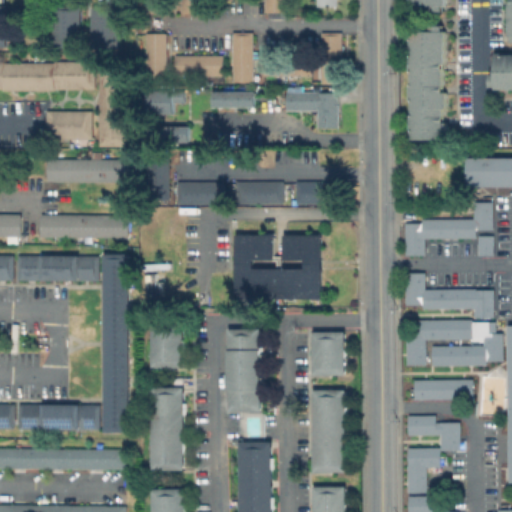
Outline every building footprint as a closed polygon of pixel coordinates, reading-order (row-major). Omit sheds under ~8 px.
[(199,0),(179,0),(180,12),(200,12),(199,0)] [(284,0),(263,0),(263,11),(284,11),(284,0)] [(445,0),(445,11),(437,11),(437,5),(414,5),(414,0),(445,0)] [(0,4),(10,4),(10,45),(0,45),(0,4)] [(83,5),(83,46),(57,46),(57,5),(83,5)] [(121,6),(121,48),(93,48),(94,6),(121,6)] [(502,6),(501,38),(492,37),(492,6),(502,6)] [(252,31),(231,31),(231,81),(252,81),(252,31)] [(449,31),(449,63),(446,63),(446,90),(448,90),(448,138),(416,138),(417,31),(449,31)] [(164,32),(144,32),(144,82),(164,82),(164,32)] [(340,32),(319,32),(319,82),(340,82),(340,32)] [(471,33),(470,109),(461,109),(461,33),(471,33)] [(173,54),(222,54),(222,75),(173,75),(173,54)] [(262,54),(311,54),(311,75),(262,75),(262,54)] [(511,88),(493,88),(493,75),(499,75),(500,54),(511,54),(511,88)] [(5,61),(56,61),(56,60),(97,60),(97,88),(57,88),(57,89),(4,89),(4,88),(0,88),(0,59),(5,59),(5,61)] [(128,64),(128,145),(100,145),(100,64),(128,64)] [(151,90),(151,114),(172,114),(172,102),(184,102),(183,90),(151,90)] [(212,106),(212,90),(254,91),(254,107),(212,106)] [(285,91),(337,91),(337,127),(316,127),(316,108),(314,110),(285,110),(285,91)] [(94,109),(94,138),(48,138),(48,109),(94,109)] [(189,125),(167,126),(168,142),(189,142),(189,125)] [(511,129),(511,145),(474,145),(474,129),(511,129)] [(145,152),(168,152),(168,199),(145,199),(145,152)] [(129,158),(129,180),(50,180),(50,157),(129,158)] [(511,157),(511,185),(470,185),(470,157),(511,157)] [(176,203),(176,180),(223,180),(223,203),(176,203)] [(235,203),(235,180),(282,180),(282,203),(235,203)] [(295,203),(295,180),(342,180),(342,203),(295,203)] [(494,201),(495,228),(478,228),(478,237),(427,238),(427,254),(408,254),(408,222),(425,222),(425,219),(476,218),(476,201),(494,201)] [(0,212),(23,212),(22,235),(0,234),(0,212)] [(129,214),(129,236),(43,235),(43,213),(129,214)] [(495,235),(495,254),(481,254),(481,235),(495,235)] [(278,236),(278,260),(258,260),(258,270),(305,270),(305,260),(284,259),(285,236),(326,236),(325,299),(239,298),(240,236),(278,236)] [(0,253),(16,254),(16,279),(0,278),(0,253)] [(131,253),(131,430),(107,430),(106,253),(131,253)] [(101,255),(101,279),(20,278),(20,254),(101,255)] [(496,289),(496,316),(476,316),(476,307),(425,307),(425,304),(408,304),(408,272),(427,272),(427,289),(496,289)] [(163,281),(162,294),(146,294),(146,273),(158,273),(158,281),(163,281)] [(505,332),(506,360),(488,360),(488,364),(435,365),(434,345),(480,345),(480,341),(473,341),(473,336),(427,337),(428,363),(409,363),(408,335),(416,335),(416,320),(474,319),(474,321),(499,321),(499,332),(505,332)] [(186,329),(185,367),(155,367),(155,329),(186,329)] [(263,330),(263,400),(265,400),(265,410),(235,410),(235,394),(233,394),(233,336),(236,336),(236,330),(263,330)] [(347,334),(347,375),(316,374),(316,333),(347,334)] [(475,378),(475,398),(416,398),(416,378),(475,378)] [(187,389),(186,470),(155,470),(156,389),(187,389)] [(348,391),(348,472),(317,471),(317,391),(348,391)] [(0,402),(17,403),(16,427),(0,426),(0,402)] [(101,403),(101,428),(21,427),(21,402),(101,403)] [(444,449),(442,433),(410,434),(410,415),(437,414),(437,421),(462,420),(463,449),(444,449)] [(275,444),(274,511),(243,511),(243,443),(275,444)] [(0,447),(10,447),(10,467),(0,467),(0,447)] [(10,447),(49,448),(49,467),(10,467),(10,447)] [(442,447),(442,465),(429,465),(430,491),(422,491),(410,491),(409,465),(411,465),(410,447),(442,447)] [(49,448),(88,448),(87,467),(49,467),(49,448)] [(88,448),(126,448),(126,468),(87,467),(88,448)] [(348,488),(348,511),(317,511),(318,488),(348,488)] [(187,490),(187,511),(155,511),(155,490),(187,490)] [(440,495),(440,511),(411,511),(411,496),(440,495)] [(0,511),(0,503),(9,504),(9,511),(0,511)]
